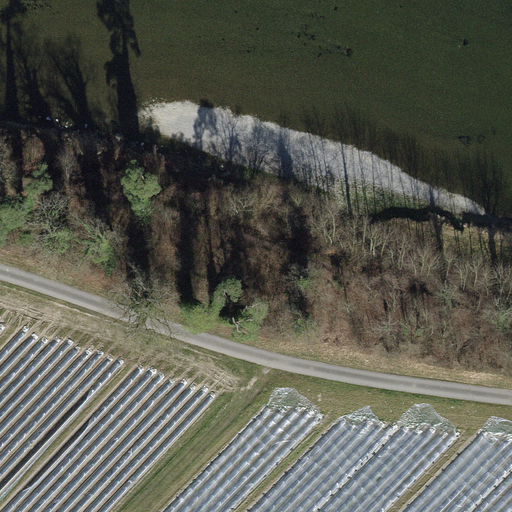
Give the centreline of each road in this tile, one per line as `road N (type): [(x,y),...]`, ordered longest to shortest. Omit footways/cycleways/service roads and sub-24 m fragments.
road 1 (unclassified): [(511,396),(276,360),(0,271)]
road 2 (track): [(276,360),(131,511)]
